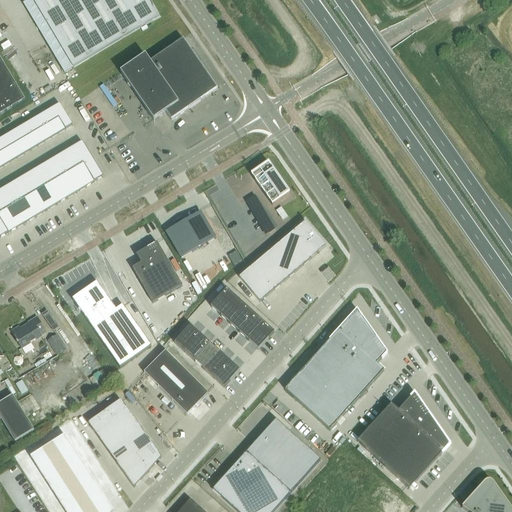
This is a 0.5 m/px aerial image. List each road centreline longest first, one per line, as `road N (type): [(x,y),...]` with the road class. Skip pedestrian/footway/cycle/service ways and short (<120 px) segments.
road 1 (trunk): [(310,0),(511,287)]
road 2 (unclassified): [(140,511),(369,260)]
road 3 (tertiary): [(0,273),(268,111)]
road 4 (trunk): [(511,244),(341,0)]
road 5 (tertiary): [(369,260),(493,437)]
road 6 (tertiary): [(268,111),(450,0)]
road 7 (tertiary): [(268,111),(369,260)]
road 8 (tertiary): [(190,0),(268,111)]
